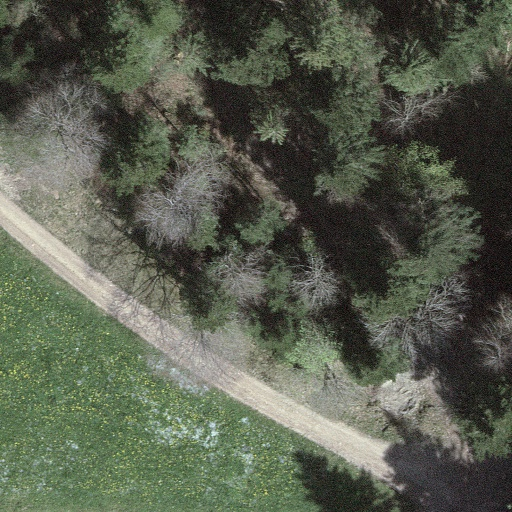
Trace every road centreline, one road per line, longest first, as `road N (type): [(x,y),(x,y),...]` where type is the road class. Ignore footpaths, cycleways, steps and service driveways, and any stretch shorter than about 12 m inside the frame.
road 1 (track): [(197,0),(236,113),(389,326),(489,511)]
road 2 (track): [(0,206),(75,273),(448,511)]
